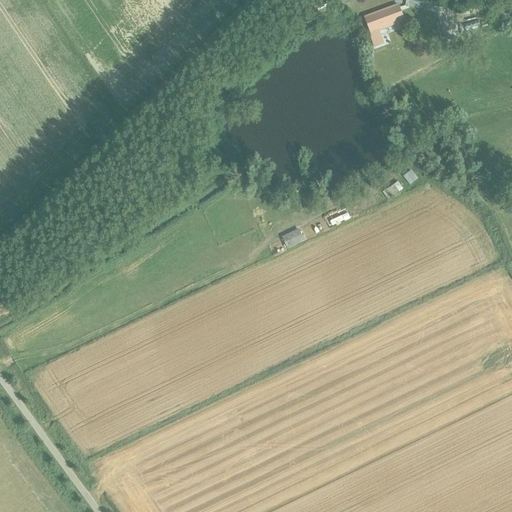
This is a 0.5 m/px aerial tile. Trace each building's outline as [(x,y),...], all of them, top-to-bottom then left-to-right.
[(399,5),(365,17),(371,32),(370,33),(375,46),(384,43),(379,30),(390,26),(404,20),(402,15),(399,5)] [(466,32),(480,28),(478,20),(463,25),(462,20),(448,24),(448,23),(439,26),(445,47),(468,40),(466,32)] [(411,170),(389,187),(397,196),(401,193),(399,191),(402,189),(403,189),(409,184),(409,185),(418,178),(411,170)] [(395,198),(397,196),(389,187),(382,193),(388,200),(393,195),(395,198)] [(331,218),(332,223),(351,219),(349,204),(339,206),(340,216),(331,218)] [(317,233),(326,230),(323,224),(314,227),(317,233)] [(281,237),(287,249),(304,241),(298,228),(281,237)]
